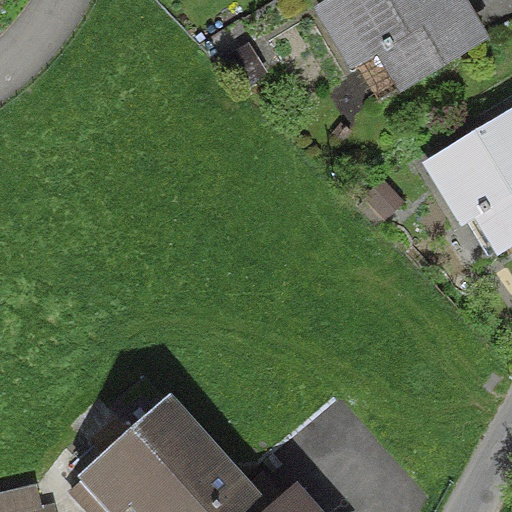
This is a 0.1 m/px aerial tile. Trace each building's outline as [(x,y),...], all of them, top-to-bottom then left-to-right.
[(468,0),(323,0),(315,5),(353,69),(379,53),(400,90),(491,37),(468,0)] [(248,42),(228,53),(248,88),(268,77),(248,42)] [(511,108),(423,161),(461,226),(468,221),(490,258),(511,245),(511,108)] [(405,202),(382,178),(361,199),(384,222),(405,202)] [(82,481),(67,490),(86,511),(121,511),(130,505),(136,511),(323,511),(297,483),(272,504),(170,393),(79,473),(82,481)] [(0,511),(57,511),(55,503),(43,506),(38,484),(0,493),(0,511)]
